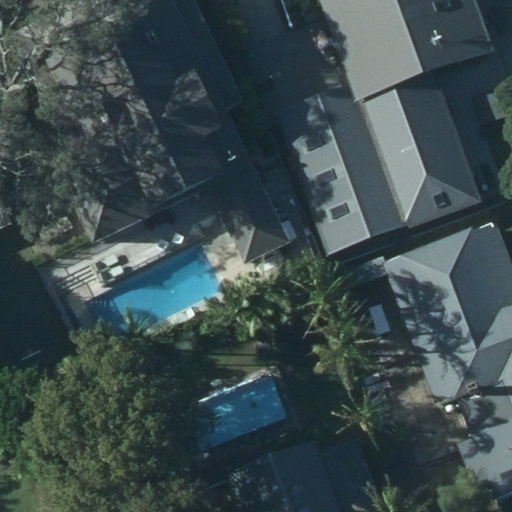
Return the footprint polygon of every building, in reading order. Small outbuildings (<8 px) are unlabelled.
[(255,260),(302,237),(188,0),(81,0),(72,5),(131,129),(106,142),(113,155),(75,174),(105,239),(218,185),(255,260)] [(325,0),(359,96),(500,47),(484,0),(325,0)] [(353,163),(300,181),(327,260),(380,240),(353,163)] [(0,194),(0,232),(13,227),(0,194)] [(511,248),(500,219),(389,258),(443,405),(463,398),(475,434),(461,440),(485,507),(511,495),(511,248)] [(318,437),(230,472),(243,511),(389,511),(361,432),(322,446),(318,437)]
